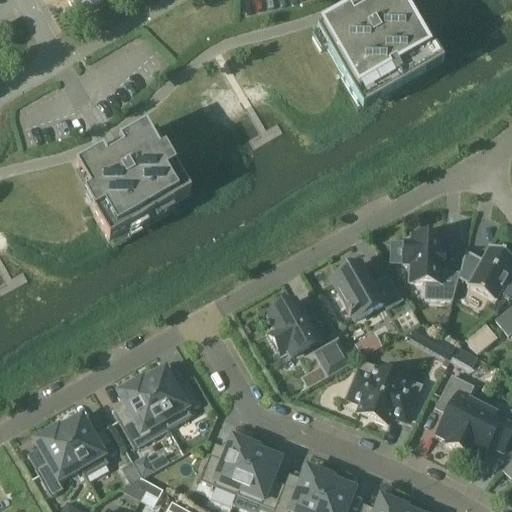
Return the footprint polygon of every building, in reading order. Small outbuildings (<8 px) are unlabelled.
[(65,0),(74,15),(87,8),(90,13),(102,6),(99,1),(101,0),(65,0)] [(439,63),(403,0),(379,0),(365,9),(369,15),(361,20),(352,25),(349,18),(316,36),(358,110),(439,63)] [(168,174),(145,134),(118,149),(122,156),(114,161),(106,165),(102,158),(75,174),(98,214),(92,217),(109,246),(190,200),(174,171),(168,174)] [(452,301),(458,276),(442,275),(442,272),(444,272),(445,256),(443,256),(444,238),(409,237),(409,241),(403,241),(402,266),(409,267),(408,284),(425,284),(425,300),(452,301)] [(511,280),(511,265),(494,255),(483,275),(472,269),(459,294),(469,300),(472,295),(496,309),(511,280)] [(363,268),(338,282),(362,324),(388,309),(390,314),(404,306),(388,278),(374,287),(363,268)] [(294,303),(267,320),(290,360),(318,344),(294,303)] [(352,367),(338,342),(314,357),(321,370),(328,381),(352,367)] [(445,344),(437,358),(449,365),(457,350),(445,344)] [(449,365),(448,366),(456,370),(465,355),(457,350),(449,365)] [(376,397),(370,412),(397,421),(401,410),(412,414),(423,388),(412,384),(417,373),(390,361),(386,373),(374,367),(364,392),(376,397)] [(164,373),(143,385),(165,424),(186,412),(188,415),(200,408),(187,385),(175,392),(164,373)] [(165,424),(143,385),(142,383),(118,397),(130,418),(118,425),(131,448),(143,441),(141,437),(165,424)] [(459,462),(487,413),(454,394),(440,416),(453,423),(437,449),(459,462)] [(511,427),(487,413),(459,462),(478,472),(494,445),(503,449),(511,435),(511,427)] [(81,420),(60,432),(82,471),(103,459),(105,463),(117,456),(104,433),(92,439),(81,420)] [(82,471),(60,432),(58,430),(34,444),(46,465),(34,472),(47,495),(60,488),(58,485),(82,471)] [(240,495),(257,454),(258,452),(232,441),(223,464),(210,459),(200,483),(213,489),(215,485),(240,495)] [(280,463),(257,454),(240,495),(262,504),(261,508),(271,511),(273,511),(284,489),(271,484),(280,463)] [(511,462),(501,475),(511,485),(511,484),(511,462)] [(319,511),(331,484),(332,482),(306,471),(297,494),(284,489),(274,511),(319,511)] [(152,488),(141,482),(137,490),(147,496),(152,488)] [(346,511),(354,493),(331,484),(319,511),(346,511)] [(162,494),(152,488),(147,496),(158,502),(162,494)] [(405,511),(406,511),(380,501),(375,511),(405,511)]
